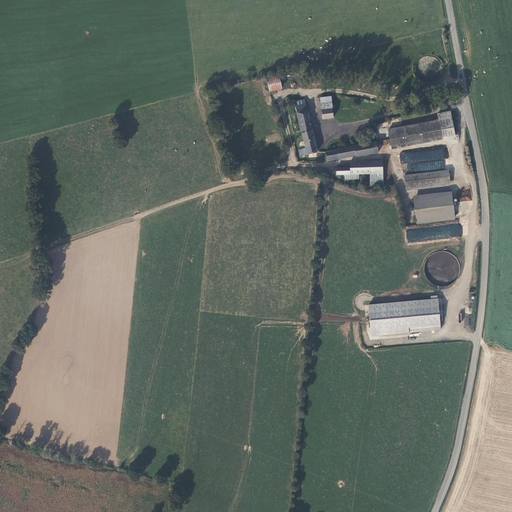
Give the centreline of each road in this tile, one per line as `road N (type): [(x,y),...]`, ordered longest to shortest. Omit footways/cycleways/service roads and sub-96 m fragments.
road 1 (tertiary): [(434,511),(453,464),(476,348),(486,223),(447,0)]
road 2 (unknown): [(465,93),(344,130),(309,153)]
